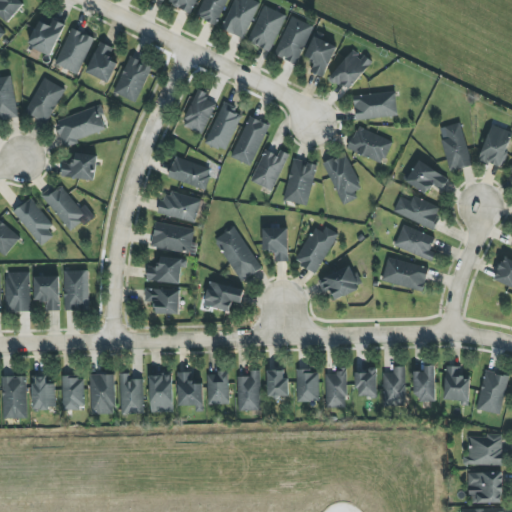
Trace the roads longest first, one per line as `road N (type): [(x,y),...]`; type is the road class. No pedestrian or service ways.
road 1 (residential): [(511,344),(448,331),(0,341)]
road 2 (residential): [(183,51),(135,158),(108,338)]
road 3 (residential): [(311,123),(292,103),(84,0)]
road 4 (residential): [(448,331),(477,207)]
